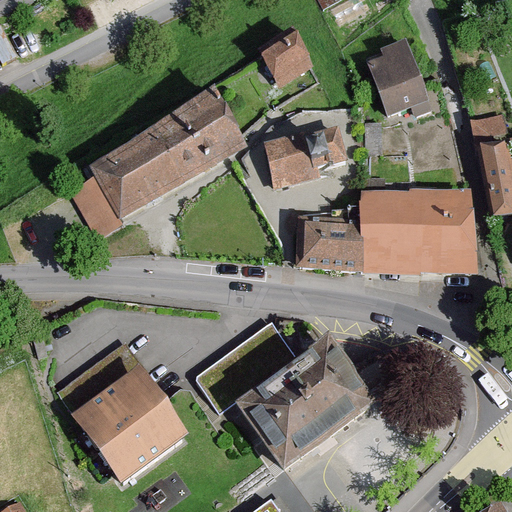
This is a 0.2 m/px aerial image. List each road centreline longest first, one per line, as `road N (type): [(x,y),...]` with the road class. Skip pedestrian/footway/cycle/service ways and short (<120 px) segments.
road 1 (tertiary): [(0,281),(175,287),(412,324),(475,357),(511,408)]
road 2 (residential): [(0,91),(186,0)]
